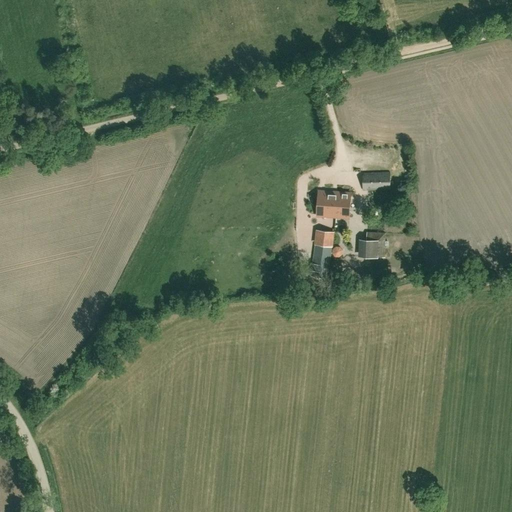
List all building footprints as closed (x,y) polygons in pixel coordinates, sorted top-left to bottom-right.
[(363,190),(391,189),(391,172),(363,173),(363,190)] [(349,218),(351,193),(319,191),(317,216),(349,218)] [(314,244),(315,245),(311,276),(328,279),(333,247),(335,232),(316,230),(314,244)] [(385,258),(385,233),(368,232),(368,239),(360,239),(358,256),(385,258)] [(345,255),(344,246),(334,248),(336,257),(345,255)]
